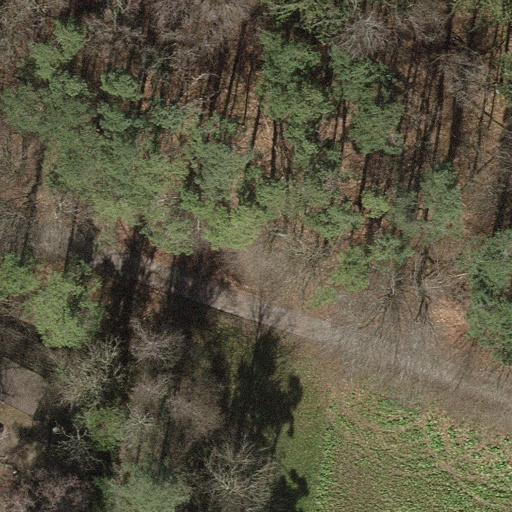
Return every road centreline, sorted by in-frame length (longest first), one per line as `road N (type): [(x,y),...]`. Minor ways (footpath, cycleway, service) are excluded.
road 1 (track): [(511,391),(437,354),(0,223)]
road 2 (track): [(76,511),(0,406)]
